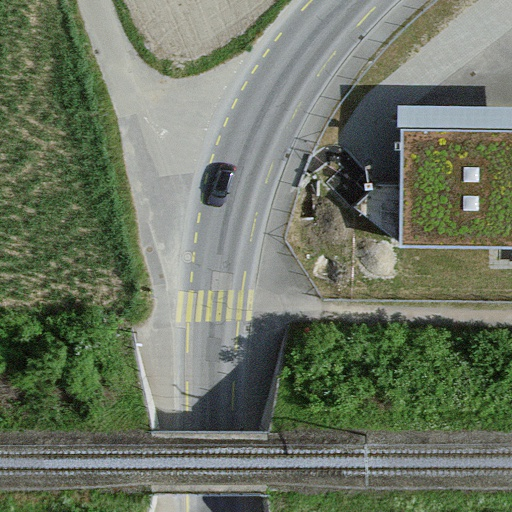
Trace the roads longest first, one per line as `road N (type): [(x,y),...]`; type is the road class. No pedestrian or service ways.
road 1 (tertiary): [(213,511),(219,308),(238,188)]
road 2 (residential): [(99,0),(133,95),(166,142),(238,188)]
road 3 (tertiary): [(238,188),(278,95),(356,0)]
